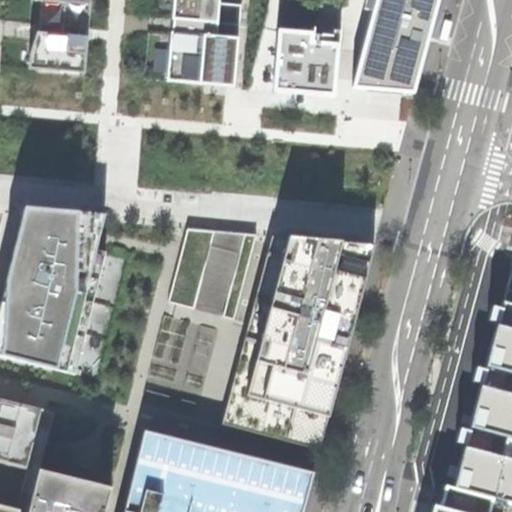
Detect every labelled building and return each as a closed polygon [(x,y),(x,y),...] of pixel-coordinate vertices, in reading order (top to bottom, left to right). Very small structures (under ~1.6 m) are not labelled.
[(29,55),(28,69),(84,74),(87,37),(90,38),(91,31),(88,31),(90,5),(90,0),(33,0),(33,1),(40,2),(37,33),(36,33),(29,55)] [(173,0),(171,20),(173,20),(172,33),(170,32),(166,82),(233,88),(238,38),(215,36),(216,24),(239,26),(240,5),(219,4),(219,0),(173,0)] [(367,29),(351,88),(413,94),(438,0),(374,0),(371,12),(381,15),(376,32),(367,29)] [(446,42),(450,43),(455,22),(447,20),(443,35),(442,41),(446,42)] [(278,30),(272,92),(334,97),(340,31),(313,29),(313,33),(278,30)] [(24,213),(0,307),(0,354),(76,374),(107,250),(98,248),(100,238),(105,220),(102,219),(24,213)] [(236,319),(259,232),(211,228),(190,226),(170,302),(236,319)] [(225,423),(324,449),(335,416),(344,375),(353,341),(379,243),(275,234),(247,338),(225,423)] [(511,269),(502,308),(492,306),(488,319),(498,322),(485,369),(476,366),(472,379),(482,382),(469,430),(459,427),(455,441),(465,444),(453,487),(511,500),(511,269)] [(44,411),(0,400),(0,464),(29,472),(44,411)] [(306,511),(317,476),(142,433),(122,511),(306,511)] [(39,470),(38,470),(28,511),(27,511),(107,511),(113,488),(43,471),(39,470)] [(432,507),(430,511),(511,511),(511,503),(445,486),(444,487),(439,509),(432,507)]
